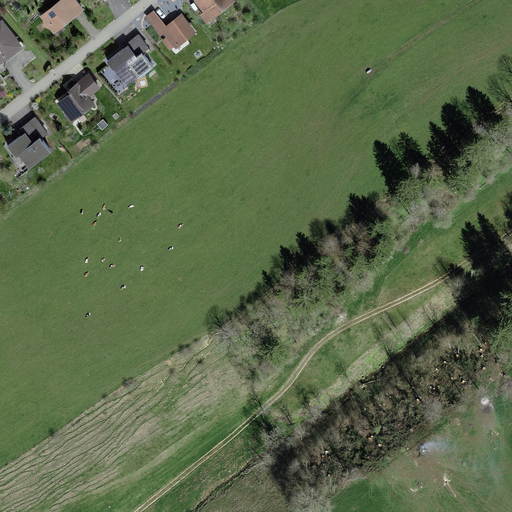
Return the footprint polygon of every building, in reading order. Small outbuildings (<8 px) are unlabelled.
[(59,0),(41,15),(54,31),(81,8),(74,0),(59,0)] [(200,14),(207,22),(234,0),(195,0),(204,10),(200,14)] [(153,9),(145,16),(160,34),(164,31),(162,29),(166,25),(153,9)] [(164,31),(176,47),(196,31),(181,13),(166,25),(162,29),(164,31)] [(0,60),(20,45),(1,21),(0,21),(0,60)] [(109,61),(126,82),(137,73),(139,75),(152,64),(142,52),(137,56),(128,45),(109,61)] [(58,102),(73,122),(97,103),(90,94),(100,86),(90,73),(71,87),(74,90),(58,102)] [(19,153),(28,166),(50,149),(39,136),(47,130),(35,116),(16,130),(20,135),(7,145),(15,156),(19,153)]
